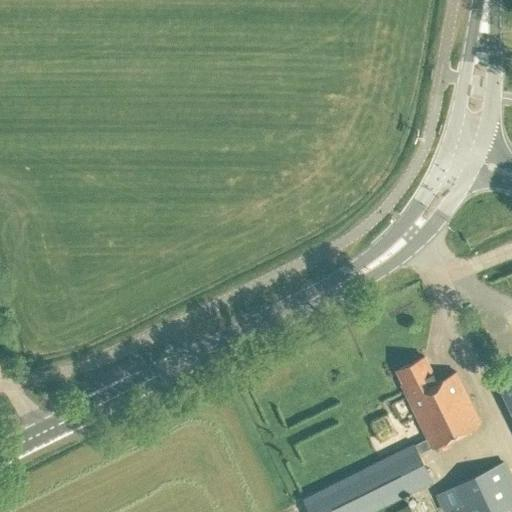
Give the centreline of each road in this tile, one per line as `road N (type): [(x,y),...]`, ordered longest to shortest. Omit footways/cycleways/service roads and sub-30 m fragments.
road 1 (primary): [(0,451),(341,284)]
road 2 (unknown): [(400,226),(417,240),(503,420),(500,446),(465,464)]
road 3 (primary): [(341,284),(391,264),(429,229),(475,160)]
road 4 (primary): [(446,147),(413,211),(341,284)]
road 5 (secondary): [(475,160),(493,96),(488,0)]
road 6 (secondary): [(481,0),(446,147)]
